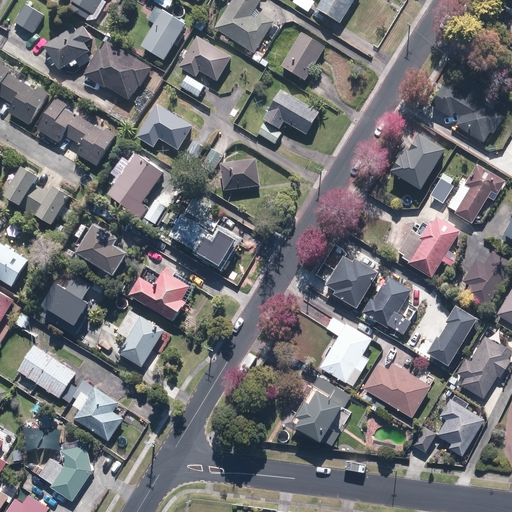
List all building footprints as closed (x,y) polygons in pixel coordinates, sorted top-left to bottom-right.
[(73,5),(69,12),(87,23),(97,22),(108,4),(103,2),(104,0),(70,0),(69,2),(73,5)] [(170,0),(156,0),(154,3),(169,12),(174,2),(170,0)] [(227,8),(214,29),(262,59),(274,41),(266,36),(275,22),(256,11),(262,0),(221,0),(219,4),(227,8)] [(311,0),(294,0),(292,3),(308,13),(315,2),(311,0)] [(322,0),(316,11),(341,25),(355,0),(322,0)] [(511,18),(500,4),(492,10),(509,29),(511,26),(511,18)] [(26,5),(15,23),(34,34),(45,15),(26,5)] [(187,26),(156,8),(148,22),(155,26),(141,50),(165,64),(187,26)] [(75,28),(44,47),(59,72),(90,53),(85,44),(93,39),(85,27),(77,32),(75,28)] [(300,33),(281,68),(306,83),(326,48),(300,33)] [(197,38),(179,68),(196,78),(200,72),(218,83),(232,58),(197,38)] [(106,41),(84,76),(106,90),(107,88),(130,103),(151,70),(106,41)] [(0,96),(14,105),(8,113),(30,126),(50,94),(37,87),(35,90),(10,75),(12,72),(0,64),(0,96)] [(188,77),(181,88),(199,98),(206,87),(188,77)] [(455,127),(483,145),(490,134),(493,136),(504,117),(480,103),(487,90),(470,79),(462,91),(452,85),(449,91),(442,87),(430,106),(451,119),(455,113),(461,117),(455,127)] [(281,91),(264,121),(280,130),(285,123),(307,136),(320,113),(281,91)] [(57,99),(38,131),(59,144),(65,136),(82,147),(77,155),(98,168),(118,136),(105,129),(103,132),(67,110),(69,106),(57,99)] [(158,105),(137,138),(154,148),(160,140),(179,152),(194,128),(158,105)] [(264,123),(258,134),(276,145),(283,134),(264,123)] [(389,174),(420,192),(445,151),(418,136),(408,152),(404,150),(389,174)] [(193,141),(182,160),(194,167),(205,149),(193,141)] [(465,154),(458,149),(450,161),(457,166),(465,154)] [(212,150),(204,163),(216,170),(224,156),(212,150)] [(137,154),(107,196),(120,205),(118,208),(139,222),(149,208),(143,204),(164,173),(137,154)] [(257,159),(220,164),(224,192),(261,187),(257,159)] [(463,182),(448,208),(455,212),(454,214),(473,225),(488,198),(494,202),(505,182),(476,165),(466,183),(463,182)] [(24,166),(5,198),(52,226),(72,195),(55,185),(49,194),(35,185),(40,176),(24,166)] [(195,196),(169,237),(220,269),(237,241),(215,228),(224,214),(195,196)] [(156,200),(145,219),(156,226),(167,207),(156,200)] [(511,213),(508,220),(511,222),(501,239),(511,245),(511,213)] [(402,260),(431,279),(442,262),(451,267),(458,257),(448,251),(461,232),(437,218),(431,227),(428,224),(420,236),(412,231),(398,253),(404,257),(402,260)] [(94,225),(76,255),(114,278),(128,255),(115,247),(119,240),(94,225)] [(0,243),(0,279),(14,287),(29,260),(0,243)] [(75,254),(63,247),(58,254),(70,262),(75,254)] [(463,295),(487,309),(511,268),(511,263),(492,252),(484,265),(476,260),(463,282),(469,286),(463,295)] [(333,294),(356,308),(378,272),(354,258),(352,261),(343,256),(325,285),(335,291),(333,294)] [(140,278),(129,296),(173,323),(186,302),(182,300),(190,288),(174,278),(177,273),(166,267),(155,287),(140,278)] [(37,314),(75,337),(93,307),(84,301),(93,287),(75,276),(66,291),(56,284),(37,314)] [(370,299),(361,314),(403,338),(411,323),(397,315),(411,291),(387,277),(373,301),(370,299)] [(511,289),(496,316),(511,325),(511,289)] [(0,325),(15,301),(0,291),(0,325)] [(448,366),(453,368),(462,355),(458,353),(471,333),(474,334),(482,321),(476,317),(475,318),(455,305),(445,322),(447,323),(439,337),(437,336),(426,353),(448,366)] [(141,316),(118,353),(143,368),(166,331),(141,316)] [(339,337),(319,369),(352,389),(370,360),(363,356),(373,340),(334,317),(326,329),(339,337)] [(464,379),(460,387),(484,401),(498,377),(501,379),(511,361),(508,359),(511,352),(511,351),(485,336),(470,362),(465,359),(456,375),(464,379)] [(78,374),(34,346),(18,372),(19,373),(12,384),(30,395),(37,385),(78,412),(73,420),(109,443),(124,420),(113,413),(119,405),(84,382),(78,389),(71,385),(78,374)] [(378,364),(363,389),(412,418),(431,386),(392,364),(388,370),(378,364)] [(319,376),(290,426),(331,450),(340,434),(332,430),(352,395),(319,376)] [(449,450),(463,458),(485,420),(450,400),(439,417),(446,421),(437,436),(452,445),(449,450)] [(426,427),(413,447),(425,454),(437,433),(426,427)] [(0,440),(0,511),(6,502),(10,504),(17,492),(0,481),(0,475),(7,463),(0,458),(0,449),(4,443),(0,440)] [(50,488),(72,503),(93,473),(87,443),(60,449),(64,466),(51,458),(39,476),(53,485),(50,488)] [(22,450),(11,451),(12,463),(23,462),(22,450)] [(47,511),(50,509),(30,496),(24,504),(16,499),(6,511),(47,511)]
